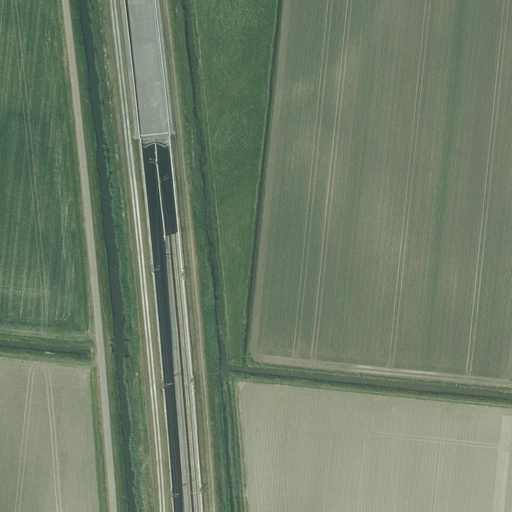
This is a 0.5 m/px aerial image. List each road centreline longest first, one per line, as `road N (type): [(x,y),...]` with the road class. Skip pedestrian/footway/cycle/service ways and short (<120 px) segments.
road 1 (track): [(111,0),(160,511)]
road 2 (track): [(212,511),(166,0)]
